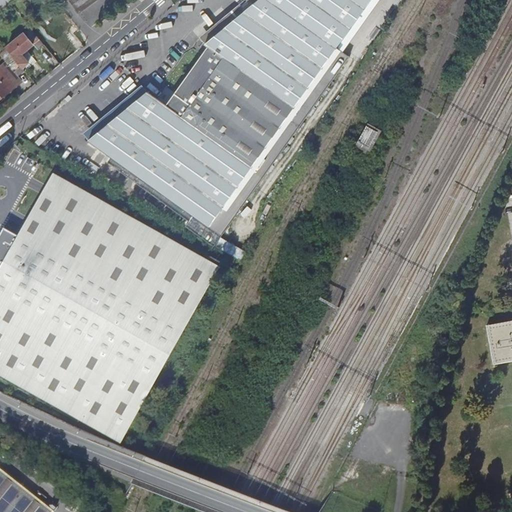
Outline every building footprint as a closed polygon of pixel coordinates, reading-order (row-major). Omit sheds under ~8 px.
[(0,0),(0,12),(11,4),(15,0),(0,0)] [(71,0),(81,13),(98,0),(71,0)] [(246,0),(202,37),(208,44),(166,104),(148,91),(149,90),(143,86),(86,134),(90,138),(91,140),(212,226),(211,228),(217,231),(251,183),(274,150),(290,128),(316,91),(345,50),(332,42),(361,0),(246,0)] [(115,13),(108,19),(111,22),(118,16),(115,13)] [(40,39),(32,28),(7,48),(25,71),(33,65),(27,57),(30,55),(26,51),(40,39)] [(24,80),(5,56),(0,60),(0,100),(13,90),(12,89),(24,80)] [(0,391),(89,433),(139,454),(202,335),(242,264),(20,137),(0,153),(0,391)] [(511,319),(485,324),(492,364),(511,360),(511,319)] [(0,511),(53,511),(0,468),(0,511)] [(71,511),(93,511),(78,502),(71,511)]
